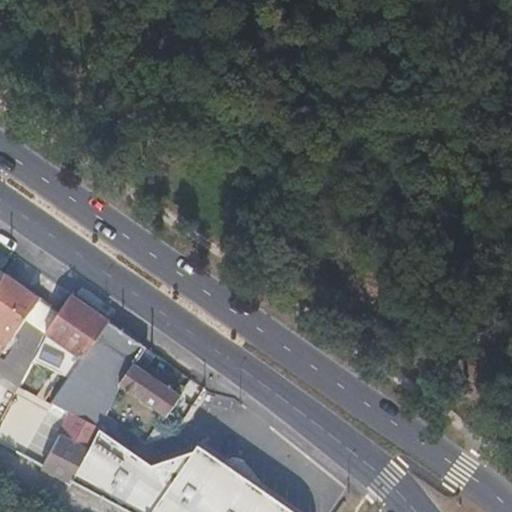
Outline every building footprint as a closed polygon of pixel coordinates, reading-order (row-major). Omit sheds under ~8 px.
[(5,276),(0,286),(0,350),(4,353),(41,301),(5,276)] [(81,359),(107,322),(70,296),(47,334),(81,359)] [(95,368),(100,372),(121,332),(107,322),(81,359),(81,360),(64,384),(80,395),(95,368)] [(106,415),(120,385),(133,364),(146,349),(121,332),(100,372),(95,368),(80,395),(72,412),(44,467),(73,483),(100,428),(106,415)] [(180,396),(133,364),(120,385),(166,417),(180,396)] [(73,483),(129,511),(163,511),(204,449),(197,444),(190,452),(149,463),(100,428),(73,483)] [(163,511),(277,511),(281,504),(204,449),(163,511)]
